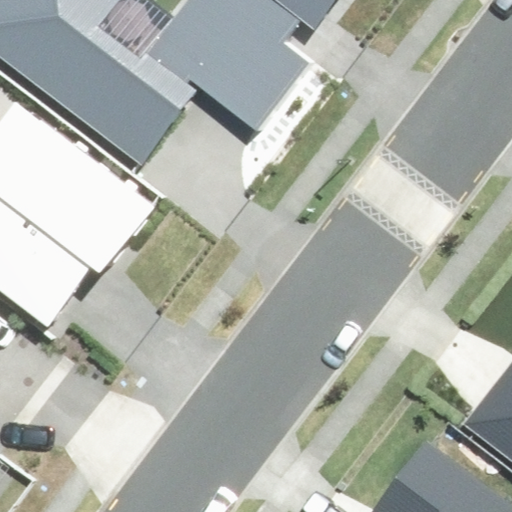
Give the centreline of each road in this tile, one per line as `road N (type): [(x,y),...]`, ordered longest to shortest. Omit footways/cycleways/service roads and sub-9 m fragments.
road 1 (residential): [(165,488),(511,27)]
road 2 (residential): [(0,360),(165,488)]
